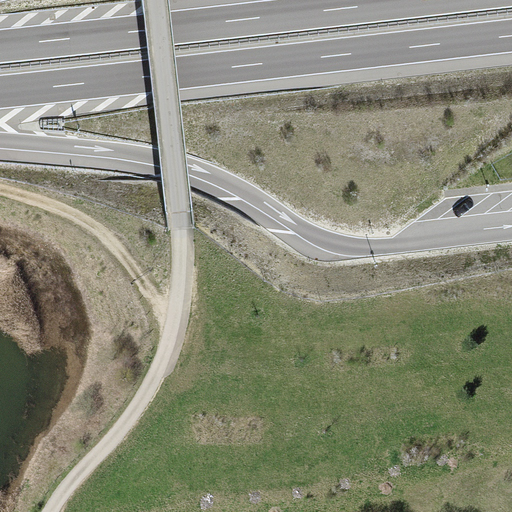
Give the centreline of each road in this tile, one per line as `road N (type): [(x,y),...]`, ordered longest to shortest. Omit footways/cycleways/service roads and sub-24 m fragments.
road 1 (track): [(49,511),(140,401),(174,316),(181,254),(155,0)]
road 2 (motorway): [(0,91),(511,35)]
road 3 (motorway): [(416,0),(0,45)]
